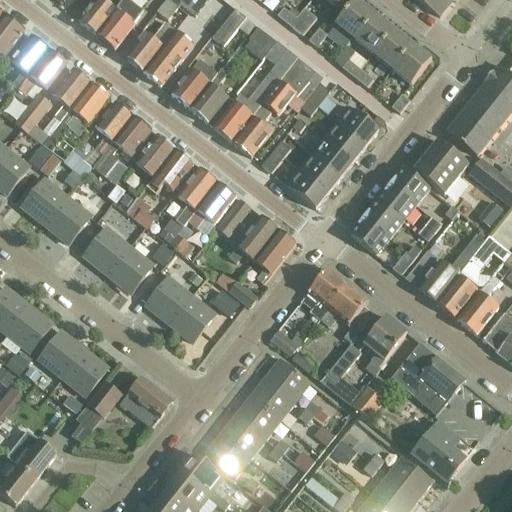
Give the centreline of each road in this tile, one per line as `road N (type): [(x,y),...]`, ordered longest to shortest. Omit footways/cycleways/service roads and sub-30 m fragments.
road 1 (residential): [(323,244),(13,0)]
road 2 (residential): [(197,399),(0,243)]
road 3 (residential): [(511,391),(323,244)]
road 4 (residential): [(323,244),(462,62)]
road 5 (residential): [(197,399),(323,244)]
